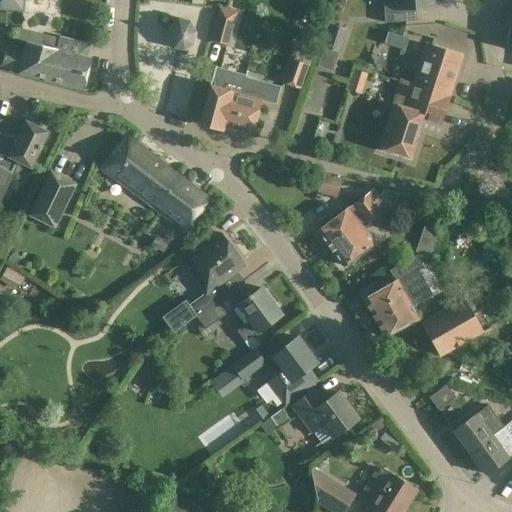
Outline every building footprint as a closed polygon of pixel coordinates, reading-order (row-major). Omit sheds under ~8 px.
[(0,0),(0,9),(23,12),(23,0),(0,0)] [(382,0),(384,23),(416,21),(415,9),(433,8),(432,0),(382,0)] [(219,7),(210,40),(228,45),(236,11),(219,7)] [(189,21),(178,19),(168,28),(166,39),(172,48),(184,50),(193,44),(195,33),(189,21)] [(323,47),(338,52),(345,30),(330,25),(323,47)] [(511,25),(507,25),(503,49),(511,50),(511,25)] [(16,27),(13,39),(27,42),(55,50),(56,50),(58,39),(16,27)] [(383,43),(404,49),(407,40),(386,33),(383,43)] [(89,59),(87,58),(91,44),(59,36),(58,39),(56,50),(48,80),(80,88),(80,89),(82,89),(82,87),(88,60),(89,61),(89,59)] [(56,50),(55,50),(27,42),(24,54),(5,49),(0,66),(19,71),(18,73),(20,74),(20,73),(48,80),(56,50)] [(386,127),(380,147),(384,148),(385,152),(392,154),(395,151),(411,156),(418,134),(419,135),(424,118),(439,123),(445,104),(459,60),(461,56),(426,45),(425,49),(406,109),(393,105),(386,127)] [(289,70),(284,83),(300,88),(308,66),(296,62),(295,64),(293,71),(289,70)] [(215,66),(199,124),(217,129),(217,128),(229,132),(251,138),(260,100),(275,104),(280,86),(245,77),(245,75),(216,67),(216,66),(215,66)] [(347,90),(359,93),(365,74),(353,70),(347,90)] [(14,144),(0,139),(0,167),(11,173),(16,161),(30,168),(39,150),(48,132),(25,121),(14,144)] [(209,200),(125,136),(113,152),(100,169),(185,232),(197,216),(209,200)] [(75,184),(50,172),(29,215),(54,227),(75,184)] [(341,181),(322,175),(317,192),(336,197),(341,181)] [(316,231),(327,246),(341,236),(339,233),(350,224),(372,208),(369,205),(379,197),(373,190),(374,190),(373,189),(372,190),(333,219),(329,213),(317,222),(321,227),(316,231)] [(341,236),(327,246),(342,266),(373,243),(362,228),(368,224),(367,224),(386,209),(387,210),(388,209),(379,197),(369,205),(372,208),(350,224),(339,233),(341,236)] [(448,209),(435,205),(428,227),(441,231),(448,209)] [(196,316),(216,301),(223,295),(216,286),(244,265),(220,233),(188,257),(198,270),(191,274),(205,293),(188,305),(196,316)] [(396,280),(362,299),(384,337),(401,327),(417,318),(411,307),(410,305),(431,294),(417,269),(423,266),(416,255),(414,256),(397,266),(390,270),(396,280)] [(280,314),(261,288),(237,305),(249,321),(236,331),(244,341),(257,331),(280,314)] [(420,323),(423,327),(466,303),(464,298),(420,323)] [(225,314),(216,301),(196,316),(205,329),(225,314)] [(466,303),(423,327),(439,356),(483,331),(466,303)] [(257,331),(244,341),(251,351),(264,341),(257,331)] [(316,362),(297,337),(271,356),(282,371),(268,382),(284,404),(316,380),(308,368),(316,362)] [(264,362),(254,349),(232,366),(242,379),(264,362)] [(460,409),(452,399),(454,397),(445,385),(428,397),(437,410),(438,409),(446,419),(460,409)] [(313,433),(321,444),(332,436),(341,430),(357,418),(338,392),(323,402),(314,389),(297,401),(292,404),(307,424),(313,433)] [(260,405),(255,409),(262,419),(267,415),(260,405)] [(453,430),(469,452),(498,430),(503,426),(487,405),(453,430)] [(289,421),(281,409),(259,424),(267,436),(289,421)] [(511,453),(511,438),(503,426),(498,430),(469,452),(485,474),(508,457),(511,453)] [(220,438),(225,446),(236,438),(231,430),(220,438)] [(384,432),(378,439),(392,450),(398,444),(384,432)] [(100,443),(97,454),(113,459),(116,448),(100,443)] [(365,511),(398,511),(403,505),(405,506),(415,490),(389,474),(389,475),(378,468),(361,495),(372,502),(365,511)] [(317,501),(333,511),(344,511),(355,496),(313,469),(311,470),(317,501)] [(151,511),(155,498),(134,492),(128,511),(151,511)] [(170,511),(215,511),(194,506),(195,502),(174,496),(170,511)]
